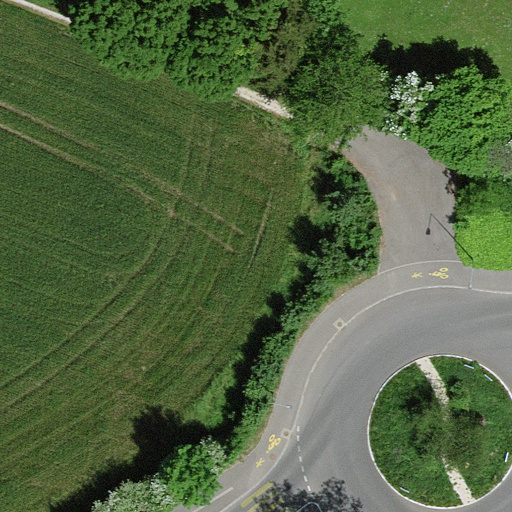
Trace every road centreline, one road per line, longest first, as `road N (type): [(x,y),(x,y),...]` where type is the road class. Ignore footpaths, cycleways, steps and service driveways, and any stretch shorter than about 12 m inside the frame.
road 1 (track): [(433,316),(421,225),(396,165),(364,135),(38,0)]
road 2 (secondary): [(511,335),(466,317),(433,316),(373,342),(335,396),(333,461),(346,492)]
